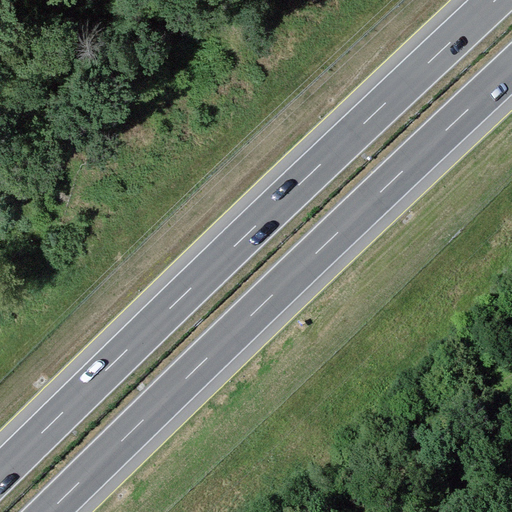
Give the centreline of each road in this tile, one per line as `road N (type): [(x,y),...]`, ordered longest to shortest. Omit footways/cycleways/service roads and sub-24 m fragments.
road 1 (motorway): [(496,0),(0,474)]
road 2 (motorway): [(50,511),(511,69)]
